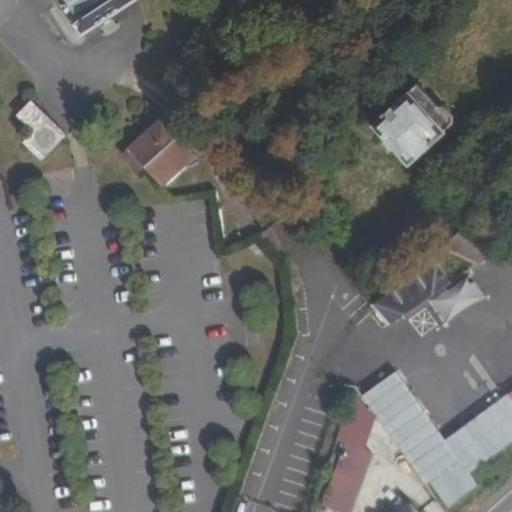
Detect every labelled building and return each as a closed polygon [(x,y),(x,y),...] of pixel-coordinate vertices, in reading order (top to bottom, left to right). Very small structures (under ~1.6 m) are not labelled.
[(63,0),(84,31),(131,0),(63,0)] [(414,95),(408,88),(371,122),(409,162),(446,131),(443,127),(453,119),(453,111),(444,100),(433,100),(429,103),(419,91),(414,95)] [(25,140),(42,159),(67,135),(34,100),(21,112),(36,129),(25,140)] [(147,130),(126,149),(161,187),(198,154),(163,116),(157,122),(154,119),(144,128),(147,130)] [(453,280),(476,264),(473,259),(449,274),(453,280)] [(438,260),(373,302),(375,306),(389,321),(453,280),(449,274),(438,260)] [(397,372),(364,396),(381,421),(428,483),(433,481),(450,506),(478,485),(469,472),(511,440),(511,395),(510,392),(446,440),(397,372)] [(350,442),(371,449),(381,421),(364,396),(347,441),(350,442)] [(350,442),(328,504),(351,511),(355,511),(377,452),(371,449),(350,442)] [(430,511),(416,497),(399,511),(430,511)]
